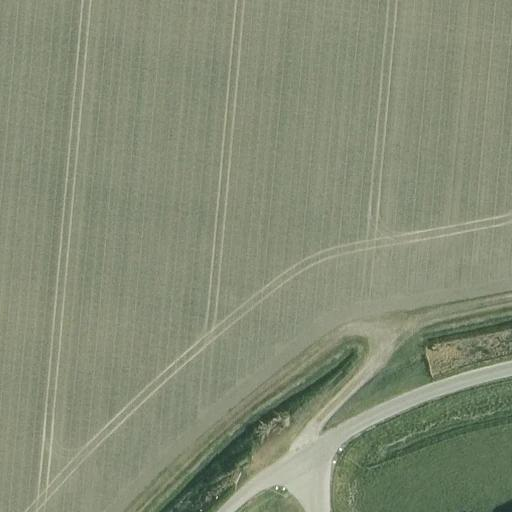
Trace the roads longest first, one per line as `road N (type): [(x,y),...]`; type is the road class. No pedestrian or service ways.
road 1 (unclassified): [(250,511),(303,462),(399,402),(511,376)]
road 2 (track): [(393,329),(381,359),(321,423),(303,462)]
